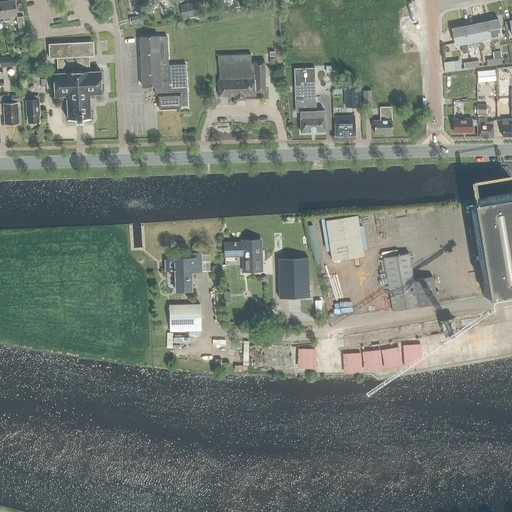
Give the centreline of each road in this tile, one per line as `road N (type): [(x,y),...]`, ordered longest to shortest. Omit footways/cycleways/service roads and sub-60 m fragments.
road 1 (tertiary): [(123,160),(436,150)]
road 2 (residential): [(228,329),(283,337),(511,302)]
road 3 (residential): [(123,160),(111,0)]
road 4 (residential): [(436,150),(430,7)]
road 5 (tertiary): [(0,164),(123,160)]
